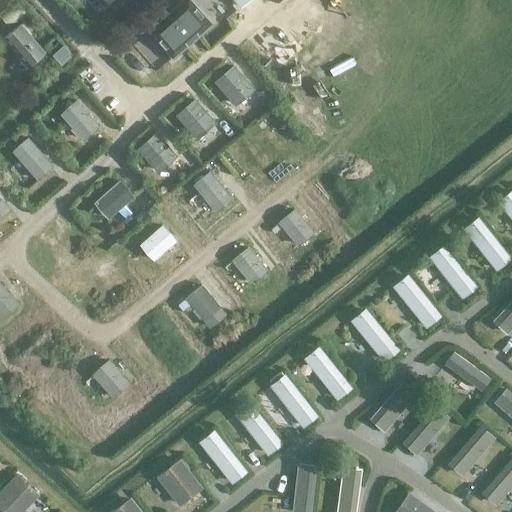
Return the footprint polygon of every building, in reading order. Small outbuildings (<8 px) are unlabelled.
[(191,0),(182,0),(149,30),(172,57),(211,23),(191,0)] [(35,59),(44,51),(20,23),(4,37),(22,58),(20,59),(27,68),(36,61),(35,59)] [(252,88),(233,66),(216,81),(235,103),(252,88)] [(214,122),(194,99),(177,115),(196,137),(214,122)] [(97,125),(76,100),(61,113),(82,138),(97,125)] [(156,133),(139,148),(158,170),(175,155),(156,133)] [(36,178),(52,165),(28,137),(13,151),(36,178)] [(231,198),(209,171),(194,184),(215,210),(231,198)] [(132,196),(119,180),(95,201),(108,217),(132,196)] [(511,191),(499,201),(511,217),(511,191)] [(312,231),(294,209),(279,222),(297,244),(312,231)] [(477,219),(465,229),(486,256),(485,257),(493,266),(494,265),(496,268),(509,258),(477,219)] [(175,240),(162,225),(140,244),(154,259),(175,240)] [(443,246),(430,256),(452,283),(451,284),(458,294),(460,293),(462,296),(474,286),(443,246)] [(250,282),(266,269),(248,247),(232,260),(250,282)] [(407,275),(394,285),(416,312),(415,313),(422,323),(423,322),(426,325),(438,315),(407,275)] [(0,284),(0,314),(1,316),(16,303),(0,284)] [(186,298),(209,326),(224,313),(201,285),(186,298)] [(504,332),(511,324),(511,300),(493,321),(504,332)] [(365,309),(352,319),(374,346),(373,347),(380,357),(381,356),(384,359),(396,349),(365,309)] [(317,347),(305,357),(327,384),(325,385),(333,395),(334,394),(336,397),(349,387),(317,347)] [(453,351),(445,363),(482,389),(490,376),(453,351)] [(109,360),(94,373),(113,394),(128,381),(109,360)] [(283,375),(271,385),(292,412),(291,413),(299,422),(300,421),(302,424),(315,414),(283,375)] [(404,381),(371,418),(383,429),(416,392),(404,381)] [(511,394),(506,388),(495,401),(511,415),(511,394)] [(248,403),(236,413),(257,440),(256,441),(264,450),(265,449),(267,452),(280,442),(248,403)] [(435,406),(404,442),(416,453),(448,417),(435,406)] [(481,427),(450,463),(462,474),(493,438),(481,427)] [(213,431),(200,441),(222,469),(221,469),(228,479),(229,478),(231,481),(244,471),(213,431)] [(511,459),(484,492),(496,503),(511,484),(511,459)] [(186,495),(198,485),(179,460),(158,477),(171,493),(170,494),(177,503),(186,496),(186,495)] [(311,511),(317,466),(298,464),(293,511),(301,511),(311,511)] [(344,466),(337,511),(355,511),(361,469),(344,466)] [(17,475),(0,492),(0,502),(7,509),(6,510),(7,511),(21,511),(23,510),(22,509),(36,494),(17,475)] [(433,511),(412,497),(403,509),(402,508),(399,511),(433,511)] [(140,511),(130,499),(113,511),(140,511)]
